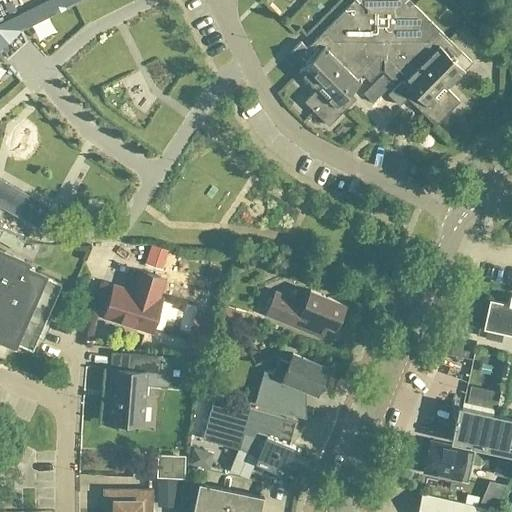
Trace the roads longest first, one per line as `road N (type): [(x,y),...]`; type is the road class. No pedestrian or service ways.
road 1 (residential): [(460,217),(293,132),(265,98),(221,13)]
road 2 (tertiary): [(339,511),(460,217)]
road 3 (residential): [(70,408),(106,250)]
